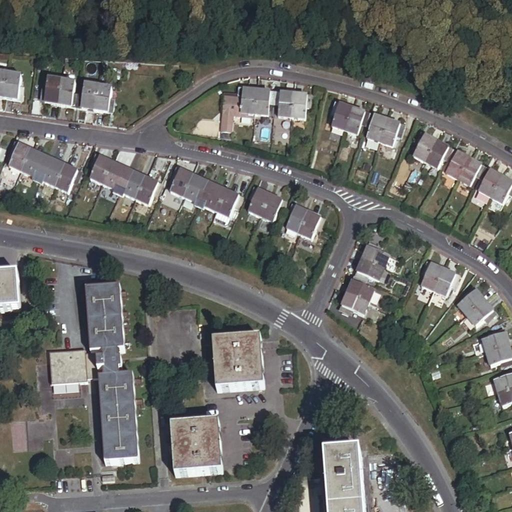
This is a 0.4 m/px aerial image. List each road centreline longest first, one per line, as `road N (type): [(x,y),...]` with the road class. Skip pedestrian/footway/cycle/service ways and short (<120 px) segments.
road 1 (residential): [(511,161),(403,107),(263,72),(209,86),(129,142)]
road 2 (residential): [(0,237),(208,284),(308,332)]
road 3 (residential): [(129,142),(210,156),(362,207)]
road 4 (residential): [(58,504),(280,489)]
road 5 (residential): [(340,356),(387,405),(450,511)]
road 6 (residential): [(362,207),(422,231),(497,278),(511,297)]
road 7 (residential): [(280,489),(340,356)]
road 8 (residential): [(308,332),(362,207)]
road 9 (residential): [(0,124),(129,142)]
